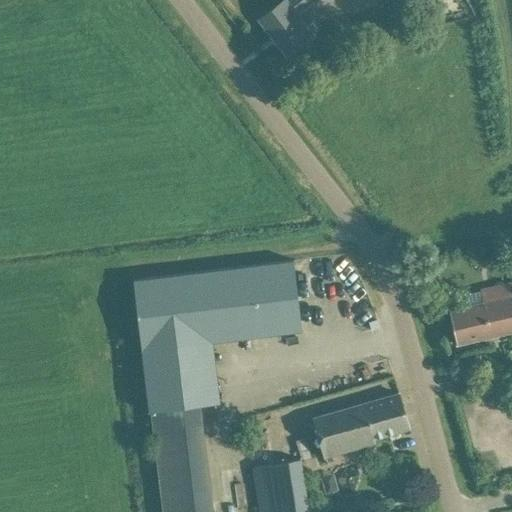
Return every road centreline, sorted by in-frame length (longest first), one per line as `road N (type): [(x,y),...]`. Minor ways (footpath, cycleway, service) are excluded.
road 1 (unclassified): [(457,511),(412,324),(388,270),(178,0)]
road 2 (unknown): [(412,324),(296,336),(254,355),(240,406),(255,498)]
